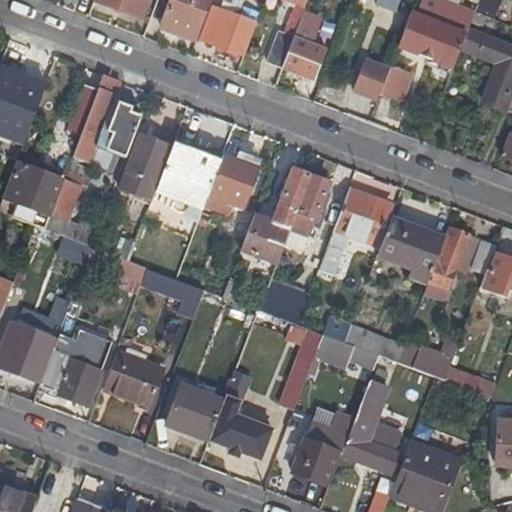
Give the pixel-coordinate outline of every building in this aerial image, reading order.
[(91,0),(91,3),(139,21),(147,0),(146,0),(91,0)] [(163,0),(161,6),(153,27),(193,43),(207,7),(187,0),(163,0)] [(400,0),(374,0),(374,3),(396,12),(400,0)] [(434,0),(422,0),(417,17),(425,20),(416,43),(428,47),(454,57),(457,50),(472,14),(454,7),(434,0)] [(302,8),(284,1),(272,31),(267,29),(255,60),(278,70),(291,38),(302,8)] [(472,14),(457,50),(493,65),(476,106),(498,115),(499,112),(510,116),(511,110),(511,20),(475,5),(472,14)] [(250,24),(210,10),(203,26),(211,29),(206,45),(213,48),(212,51),(227,57),(229,53),(238,57),(250,24)] [(423,59),(450,70),(453,60),(454,57),(428,47),(416,43),(425,20),(417,17),(408,14),(396,44),(395,48),(423,59)] [(322,50),(291,38),(278,70),(278,71),(310,83),(322,50)] [(387,69),(362,60),(351,91),(375,100),(377,95),(387,69)] [(406,75),(387,68),(387,69),(377,95),(396,103),(406,75)] [(119,81),(102,75),(82,133),(79,133),(62,180),(48,216),(42,229),(90,247),(97,230),(67,219),(77,190),(82,192),(83,192),(90,171),(86,170),(94,148),(123,160),(139,117),(129,113),(131,107),(111,100),(119,81)] [(96,87),(83,82),(65,128),(79,133),(96,87)] [(0,94),(0,132),(22,142),(35,108),(0,94)] [(169,147),(136,134),(116,187),(149,198),(152,192),(169,147)] [(511,137),(509,136),(501,157),(511,161),(511,137)] [(219,160),(171,142),(169,147),(152,192),(200,208),(201,206),(219,160)] [(255,168),(221,156),(219,160),(201,206),(226,217),(231,205),(239,208),(255,168)] [(23,190),(18,205),(48,216),(62,180),(20,164),(12,186),(23,190)] [(253,210),(239,247),(274,260),(300,193),(307,176),(307,175),(288,167),(285,176),(279,173),(273,190),(279,192),(276,199),(269,217),(253,210)] [(8,179),(0,176),(0,201),(1,198),(7,184),(8,179)] [(325,183),(307,176),(300,193),(288,225),(307,232),(315,212),(319,214),(326,195),(321,194),(325,183)] [(7,184),(1,198),(18,205),(23,190),(12,186),(7,184)] [(387,202),(347,187),(316,265),(316,266),(331,271),(340,246),(344,247),(349,234),(372,243),(387,202)] [(279,192),(273,190),(270,196),(276,199),(279,192)] [(0,227),(12,232),(17,219),(0,212),(0,227)] [(388,219),(375,254),(409,266),(406,274),(425,281),(431,265),(441,240),(388,219)] [(467,235),(449,229),(434,267),(431,265),(425,281),(422,288),(432,291),(435,285),(447,289),(461,252),(466,239),(467,235)] [(134,240),(119,234),(111,255),(127,261),(134,240)] [(495,254),(489,252),(481,275),(476,288),(504,298),(510,282),(511,282),(511,260),(509,259),(511,252),(511,239),(501,236),(495,254)] [(475,241),(466,239),(461,252),(470,255),(475,241)] [(492,245),(479,240),(468,269),(481,275),(489,252),(492,245)] [(108,289),(137,291),(138,263),(110,261),(108,289)] [(158,273),(152,289),(181,302),(176,311),(193,319),(205,291),(175,279),(158,273)] [(0,316),(14,280),(0,274),(0,316)] [(227,279),(221,296),(256,310),(262,293),(227,279)] [(262,293),(256,310),(294,324),(305,294),(268,279),(262,293)] [(324,315),(318,333),(322,335),(341,342),(347,324),(324,315)] [(21,324),(13,321),(6,340),(14,343),(21,324)] [(6,340),(0,356),(0,369),(39,384),(49,357),(38,353),(45,333),(21,324),(14,343),(6,340)] [(347,324),(341,342),(377,355),(394,362),(401,344),(347,324)] [(49,357),(39,384),(67,395),(64,400),(81,407),(84,400),(89,402),(113,339),(80,327),(67,359),(51,352),(49,357)] [(401,344),(394,362),(434,377),(442,380),(447,366),(456,343),(442,338),(437,352),(403,338),(401,344)] [(118,353),(104,390),(148,408),(163,372),(118,353)] [(304,381),(312,362),(297,356),(290,375),(304,381)] [(447,366),(442,380),(487,398),(492,383),(447,366)] [(304,381),(290,375),(278,406),(293,412),(304,381)] [(385,390),(365,384),(337,456),(389,476),(396,458),(364,445),(385,390)] [(179,385),(164,424),(207,440),(222,401),(179,385)] [(240,403),(224,396),(222,401),(207,440),(223,446),(235,415),(240,403)] [(235,415),(223,446),(260,461),(272,429),(235,415)] [(511,417),(493,417),(491,461),(511,462),(511,417)] [(334,453),(301,440),(289,471),(322,484),(334,453)] [(455,461),(408,442),(393,481),(387,496),(387,498),(406,505),(409,497),(437,507),(455,461)] [(393,481),(382,477),(377,492),(387,496),(393,481)] [(27,511),(33,497),(0,483),(0,511),(27,511)] [(381,511),(387,498),(387,496),(377,492),(373,490),(364,511),(381,511)] [(108,511),(109,510),(73,497),(67,511),(108,511)] [(409,497),(406,505),(423,511),(435,511),(437,507),(409,497)]
